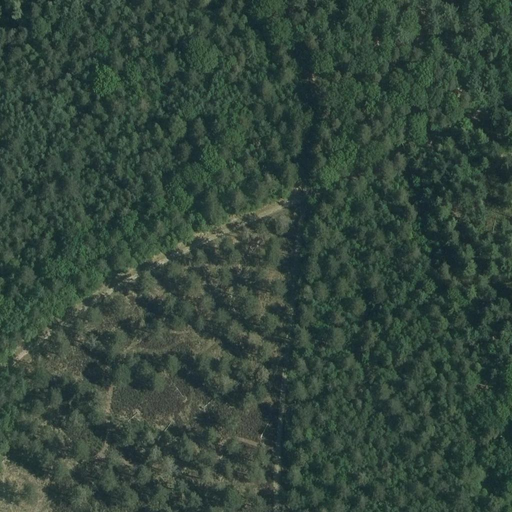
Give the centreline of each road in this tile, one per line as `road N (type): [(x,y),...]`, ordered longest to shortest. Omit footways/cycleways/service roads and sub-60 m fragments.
road 1 (track): [(0,370),(124,278),(307,198)]
road 2 (track): [(307,198),(291,303),(279,511)]
road 3 (track): [(307,198),(511,99)]
road 4 (track): [(272,0),(309,80),(307,198)]
